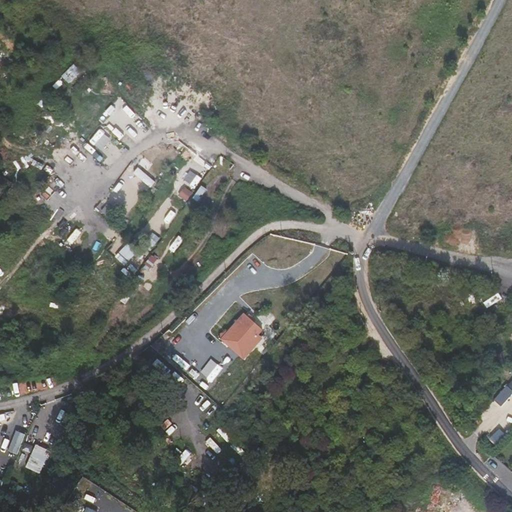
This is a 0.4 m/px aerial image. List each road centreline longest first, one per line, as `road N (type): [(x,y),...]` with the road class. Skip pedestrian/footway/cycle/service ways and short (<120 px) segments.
road 1 (unclassified): [(0,399),(81,379),(133,354),(267,226),(350,224)]
road 2 (unclassified): [(511,494),(470,454),(360,291),(355,275),(364,233)]
road 3 (unclassified): [(364,233),(487,0)]
road 4 (residential): [(511,273),(364,233)]
road 5 (unclassified): [(229,155),(350,224)]
